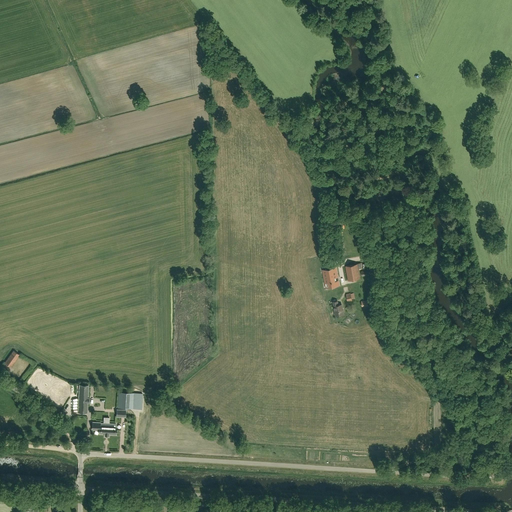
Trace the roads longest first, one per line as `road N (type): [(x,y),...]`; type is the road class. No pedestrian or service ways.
road 1 (unclassified): [(499,476),(80,452)]
road 2 (unclassified): [(485,511),(80,488)]
road 3 (track): [(345,286),(341,262),(377,253),(377,318),(397,361),(442,382),(460,433),(451,450),(387,471)]
